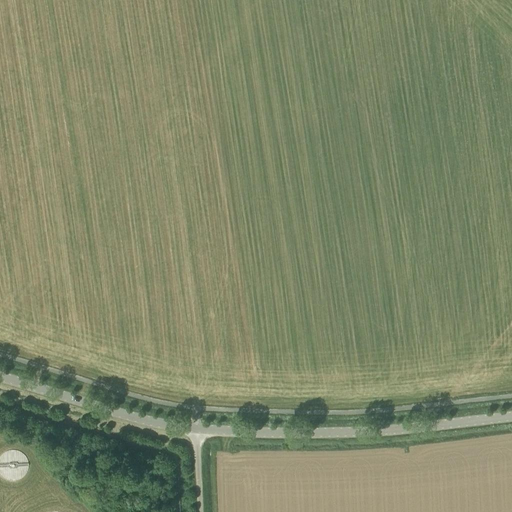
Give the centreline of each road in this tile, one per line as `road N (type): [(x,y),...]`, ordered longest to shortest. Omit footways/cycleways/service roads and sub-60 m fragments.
road 1 (tertiary): [(198,432),(344,435),(511,420)]
road 2 (tertiary): [(0,379),(198,432)]
